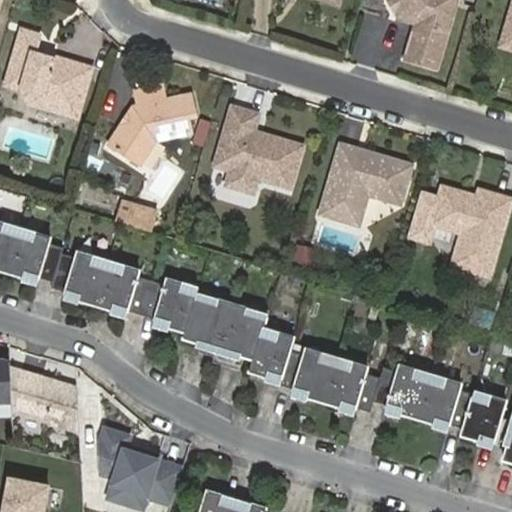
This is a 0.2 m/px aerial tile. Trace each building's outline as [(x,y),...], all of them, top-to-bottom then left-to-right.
[(413,22),(401,0),(389,0),(399,17),(413,22)] [(417,24),(407,59),(437,68),(457,0),(401,0),(413,22),(417,24)] [(77,118),(92,69),(55,57),(53,65),(40,61),(42,56),(35,54),(40,36),(23,31),(6,84),(22,89),(30,103),(77,118)] [(166,100),(163,86),(134,91),(137,106),(136,106),(132,112),(133,118),(129,123),(124,124),(109,144),(139,166),(157,141),(194,133),(190,118),(198,116),(193,95),(166,100)] [(260,115),(232,107),(215,167),(231,171),(227,186),(255,194),(259,179),(292,189),(304,146),(255,132),(260,115)] [(320,215),(352,224),(362,218),(369,195),(402,205),(413,166),(368,152),(363,155),(356,154),(358,149),(341,144),(320,215)] [(490,276),(511,200),(481,192),(477,203),(467,199),(465,195),(443,189),(433,224),(463,233),(454,266),(490,276)] [(117,199),(111,223),(144,232),(151,208),(117,199)] [(0,270),(38,282),(39,279),(67,287),(66,291),(127,309),(128,305),(156,313),(155,317),(187,327),(185,333),(254,354),(249,372),(280,381),(279,385),(293,389),(292,392),(353,411),(354,407),(369,412),(372,401),(386,405),(385,408),(447,427),(448,423),(462,428),(460,435),(491,444),(504,400),(473,391),(472,393),(458,389),(460,383),(398,365),(397,371),(382,366),(379,377),(365,372),(367,367),(305,348),(304,354),(289,350),(293,336),(263,327),(267,312),(247,306),(248,302),(218,293),(217,297),(197,291),(200,283),(168,273),(166,279),(139,271),(140,265),(79,247),(77,252),(50,244),(51,238),(0,222),(0,270)] [(466,323),(488,329),(493,312),(470,306),(466,323)] [(5,358),(0,358),(0,405),(10,405),(6,364),(5,358)] [(75,384),(6,364),(10,405),(10,414),(77,434),(75,384)] [(131,435),(102,426),(93,453),(113,459),(104,486),(107,487),(103,500),(141,511),(145,499),(168,506),(181,466),(127,448),(131,435)] [(41,511),(47,485),(5,476),(0,503),(0,511),(41,511)] [(262,511),(264,506),(205,488),(197,511),(262,511)]
